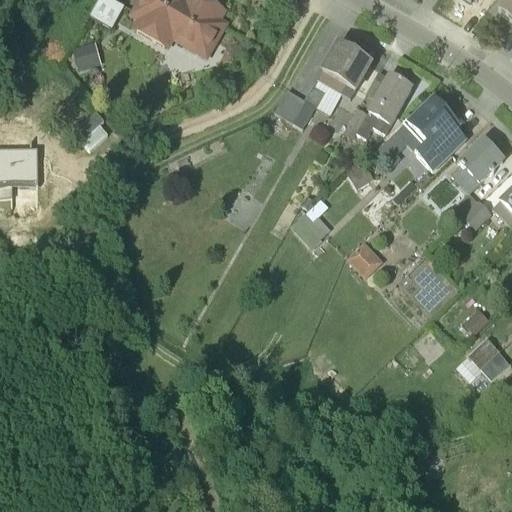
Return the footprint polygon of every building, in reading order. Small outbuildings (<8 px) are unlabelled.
[(123,9),(106,0),(100,0),(90,20),(111,31),(123,9)] [(191,0),(187,8),(172,0),(145,0),(133,22),(136,24),(131,33),(168,54),(173,45),(203,61),(221,29),(214,26),(221,13),(218,11),(217,4),(210,0),(191,0)] [(511,0),(509,0),(497,15),(511,26),(511,0)] [(93,46),(71,52),(77,73),(99,67),(93,46)] [(350,104),(370,69),(337,50),(317,85),(350,104)] [(388,131),(410,92),(388,80),(367,118),(357,113),(342,139),(352,144),(355,138),(365,144),(372,132),(384,138),(388,131)] [(301,134),(323,99),(324,98),(312,91),(304,106),(288,96),(274,117),(301,134)] [(435,106),(433,104),(406,130),(426,150),(417,160),(432,176),(465,144),(455,134),(459,131),(444,115),(445,114),(436,105),(435,106)] [(472,194),(477,189),(502,165),(483,145),(458,169),(460,171),(455,176),(472,194)] [(37,198),(36,158),(0,158),(0,207),(11,207),(11,198),(37,198)] [(373,183),(364,167),(346,178),(355,193),(373,183)] [(511,195),(499,207),(498,207),(491,213),(509,232),(511,229),(511,195)] [(461,224),(479,207),(469,197),(453,213),(461,221),(460,223),(461,224)] [(327,211),(320,204),(305,218),(312,225),(327,211)] [(479,207),(461,224),(474,236),(491,219),(479,207)] [(81,220),(66,233),(81,252),(97,238),(81,220)] [(367,246),(349,263),(368,283),(386,265),(367,246)] [(473,338),(488,324),(478,313),(463,327),(473,338)] [(467,363),(478,374),(497,355),(486,344),(467,363)] [(405,440),(399,445),(404,451),(410,446),(405,440)] [(425,475),(431,457),(413,451),(407,470),(425,475)]
